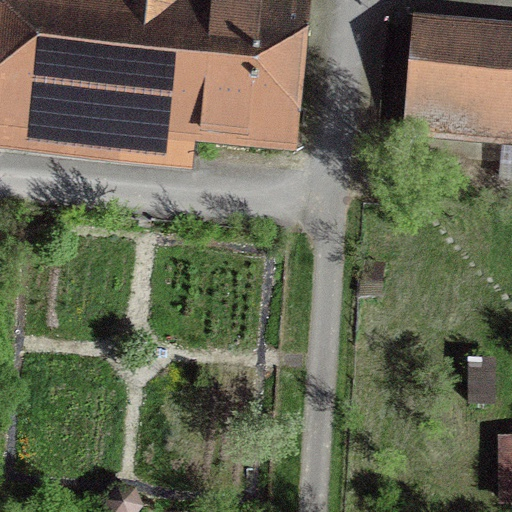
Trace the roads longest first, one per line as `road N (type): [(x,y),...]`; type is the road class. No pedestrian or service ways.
road 1 (unclassified): [(315,511),(353,0)]
road 2 (track): [(339,194),(0,184)]
